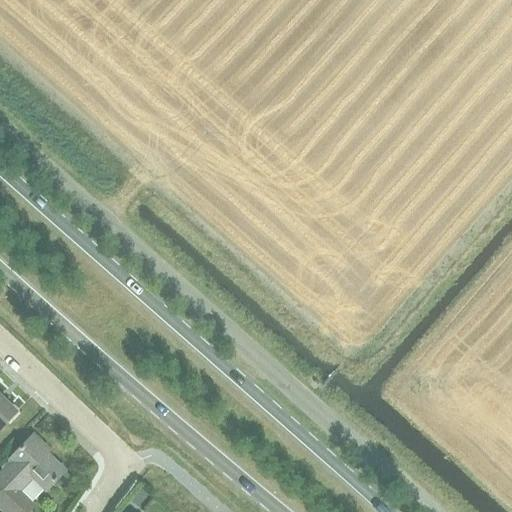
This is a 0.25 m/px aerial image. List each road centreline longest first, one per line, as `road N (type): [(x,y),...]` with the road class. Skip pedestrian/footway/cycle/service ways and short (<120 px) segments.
road 1 (unclassified): [(420,511),(0,130)]
road 2 (primary): [(382,511),(0,167)]
road 3 (primary): [(0,264),(275,511)]
road 4 (unclassified): [(0,341),(120,459)]
